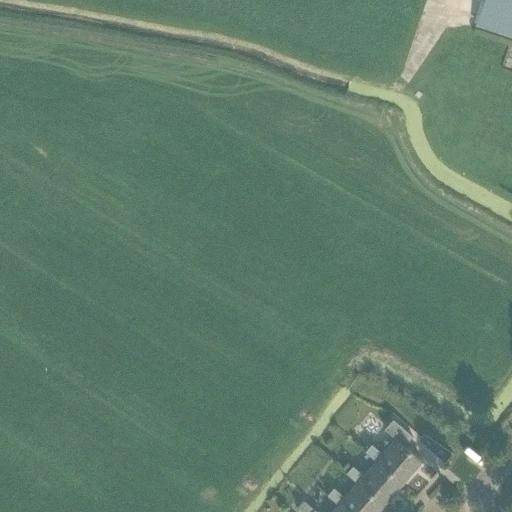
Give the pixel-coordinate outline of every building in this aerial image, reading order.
[(511,0),(484,0),(477,26),(511,37),(511,0)] [(371,445),(365,452),(375,461),(376,461),(402,483),(421,461),(403,446),(411,437),(392,420),(384,430),(395,439),(382,454),(371,445)] [(352,467),(346,474),(356,483),(357,483),(383,505),(402,483),(376,461),(375,461),(363,476),(352,467)] [(330,486),(321,478),(315,485),(324,493),(330,486)] [(333,489),(327,496),(337,504),(346,511),(376,511),(383,505),(357,483),(356,483),(344,498),(333,489)] [(346,511),(337,504),(330,511),(315,511),(303,500),(297,508),(301,511),(346,511)]
